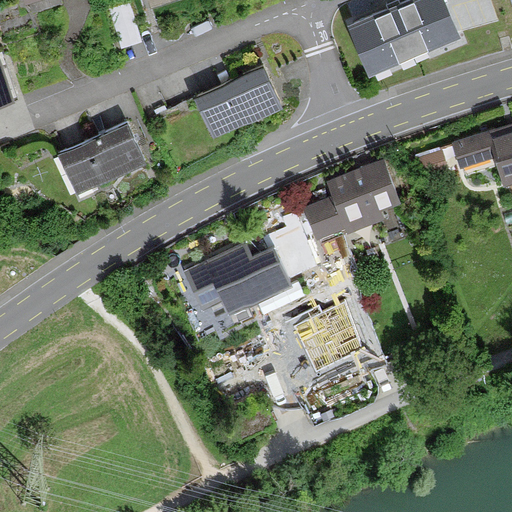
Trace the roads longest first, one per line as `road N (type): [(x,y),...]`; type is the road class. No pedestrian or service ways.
road 1 (tertiary): [(0,328),(207,197),(347,133)]
road 2 (residential): [(305,5),(0,123)]
road 3 (unclassified): [(511,355),(395,395),(213,483)]
road 4 (track): [(75,276),(153,362),(213,483),(158,511)]
road 5 (tertiary): [(347,133),(511,78)]
road 6 (residential): [(305,5),(347,133)]
